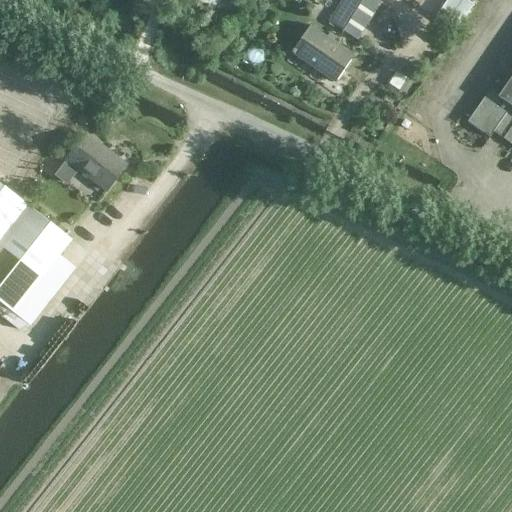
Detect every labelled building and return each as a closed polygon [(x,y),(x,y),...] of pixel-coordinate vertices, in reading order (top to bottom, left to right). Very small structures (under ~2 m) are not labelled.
[(357,40),(381,4),(375,0),(342,0),(328,21),(357,40)] [(209,17),(201,28),(209,33),(216,22),(209,17)] [(353,57),(309,27),(291,52),(335,82),(353,57)] [(511,145),(511,77),(499,96),(489,89),(467,122),(489,137),(492,132),(502,139),(502,138),(511,145)] [(388,103),(383,109),(392,115),(396,109),(388,103)] [(106,191),(125,166),(85,135),(66,160),(106,191)] [(0,302),(30,325),(75,268),(59,256),(71,240),(0,183),(0,302)]
